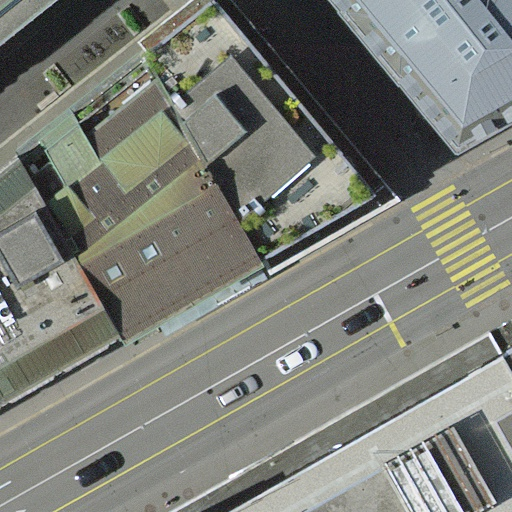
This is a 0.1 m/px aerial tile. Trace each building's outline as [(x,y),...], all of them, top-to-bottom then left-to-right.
[(0,0),(0,55),(68,0),(0,0)] [(206,0),(17,153),(121,337),(132,331),(397,186),(248,0),(206,0)] [(511,120),(511,0),(333,0),(452,156),(511,120)] [(0,404),(121,337),(17,153),(0,166),(0,404)] [(511,349),(495,359),(511,387),(511,349)] [(511,511),(511,387),(495,359),(455,381),(281,481),(226,511),(511,511)]
